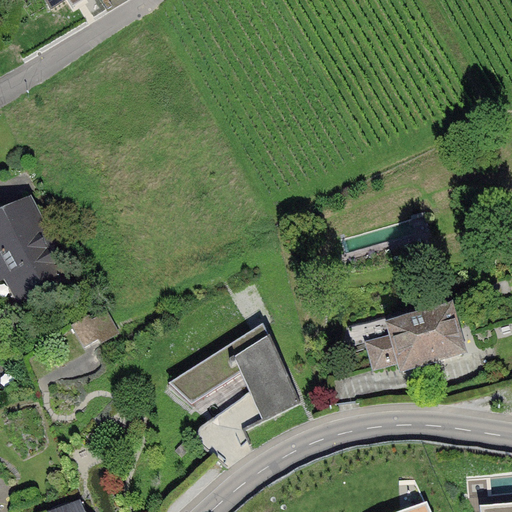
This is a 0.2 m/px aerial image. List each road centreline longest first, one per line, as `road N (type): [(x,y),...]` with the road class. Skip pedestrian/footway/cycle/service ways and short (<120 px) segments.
road 1 (residential): [(511,437),(418,425),(359,429),(294,452),(213,511)]
road 2 (residential): [(0,95),(152,0)]
